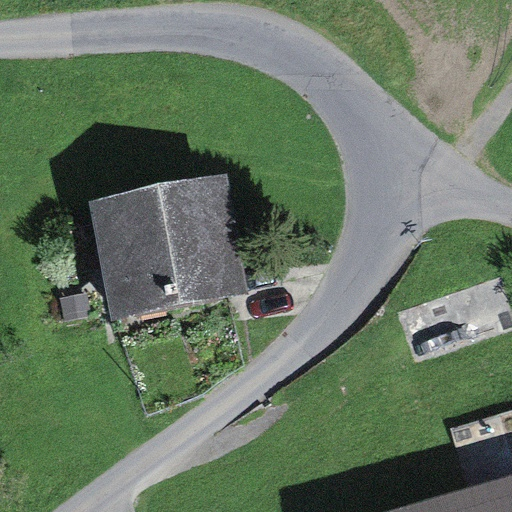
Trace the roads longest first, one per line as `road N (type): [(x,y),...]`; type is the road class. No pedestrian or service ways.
road 1 (unclassified): [(82,511),(331,313),(367,268),(407,180)]
road 2 (unclassified): [(407,180),(375,122),(283,50),(224,32),(161,29),(0,39)]
